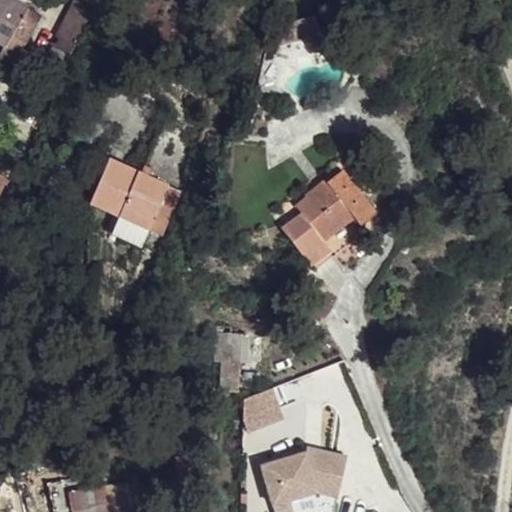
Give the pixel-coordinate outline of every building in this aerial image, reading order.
[(41,16),(13,0),(0,0),(0,44),(5,48),(0,56),(0,58),(13,66),(41,16)] [(72,0),(53,43),(72,52),(92,9),(73,0),(72,0)] [(324,18),(330,44),(346,41),(340,14),(324,18)] [(314,17),(276,28),(281,45),(319,34),(314,17)] [(120,218),(123,212),(152,224),(168,186),(148,177),(140,174),(108,160),(89,205),(120,218)] [(144,165),(140,174),(148,177),(151,168),(144,165)] [(282,230),(313,271),(364,231),(360,226),(375,214),(341,170),(327,182),(329,185),(321,193),(318,189),(296,207),(302,215),(282,230)] [(325,180),(316,187),(318,189),(321,193),(329,185),(327,182),(325,180)] [(123,212),(120,218),(150,230),(152,224),(123,212)] [(231,326),(216,326),(214,361),(221,361),(220,390),(237,391),(238,362),(229,361),(231,326)] [(273,385),(236,400),(247,429),(284,414),(273,385)] [(261,467),(272,506),(316,491),(338,497),(347,457),(316,450),(315,455),(305,453),(261,467)] [(187,459),(175,459),(176,485),(194,484),(193,469),(197,469),(199,467),(199,464),(199,461),(197,459),(194,458),(193,458),(192,458),(191,458),(190,459),(189,460),(189,461),(187,465),(187,459)] [(122,511),(109,511),(105,487),(70,493),(73,511),(132,511),(133,510),(122,511)]
